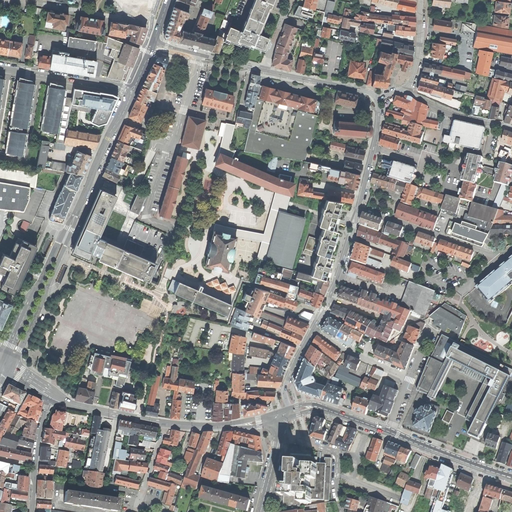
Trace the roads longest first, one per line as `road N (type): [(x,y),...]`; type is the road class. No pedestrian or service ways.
road 1 (secondary): [(5,366),(16,361),(75,216)]
road 2 (secondary): [(75,216),(5,366)]
road 3 (secondary): [(75,216),(132,89)]
road 4 (unclassified): [(132,89),(0,67)]
road 5 (tertiary): [(511,478),(389,433)]
road 6 (residential): [(313,327),(358,208)]
road 7 (residential): [(278,432),(336,453),(342,511)]
road 8 (tertiary): [(167,423),(51,393)]
road 9 (residential): [(51,393),(31,511)]
